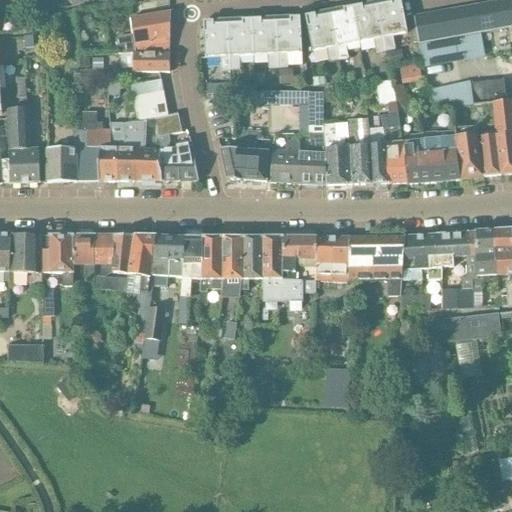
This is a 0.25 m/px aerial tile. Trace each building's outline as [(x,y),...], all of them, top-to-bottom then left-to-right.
[(395,0),(377,4),(386,53),(395,51),(393,38),(408,35),(401,0),(395,0)] [(511,0),(507,0),(502,1),(507,30),(511,28),(511,0)] [(502,1),(489,3),(494,32),(507,30),(502,1)] [(34,3),(35,13),(47,12),(46,2),(34,3)] [(489,3),(476,6),(481,35),(494,32),(489,3)] [(374,41),(376,55),(386,53),(377,4),(353,8),(360,44),(374,41)] [(476,6),(463,8),(469,37),(481,35),(476,6)] [(330,13),(339,62),(349,60),(346,47),(360,44),(353,8),(330,13)] [(463,8),(450,11),(456,39),(469,37),(463,8)] [(450,11),(438,13),(443,42),(456,39),(450,11)] [(327,50),(329,64),(339,62),(330,13),(305,18),(312,53),(327,50)] [(436,13),(425,15),(430,44),(443,42),(438,13),(436,13)] [(116,39),(117,55),(120,55),(170,55),(169,14),(130,20),(133,36),(116,39)] [(425,15),(412,18),(417,46),(430,44),(425,15)] [(276,20),(279,70),(288,69),(287,55),(302,54),(301,19),(276,20)] [(21,21),(23,34),(33,33),(32,20),(21,21)] [(268,56),(268,70),(279,70),(276,20),(252,21),(254,57),(268,56)] [(228,22),(230,72),(240,72),(239,58),(254,57),(252,21),(243,21),(228,22)] [(220,59),(220,72),(230,72),(228,22),(203,23),(205,59),(220,59)] [(24,38),(25,50),(35,50),(34,37),(24,38)] [(133,74),(170,74),(170,55),(120,55),(120,70),(132,70),(133,74)] [(419,64),(399,68),(403,87),(423,83),(419,64)] [(16,90),(25,90),(25,79),(15,79),(16,90)] [(495,137),(501,177),(511,175),(511,102),(508,103),(504,80),(471,84),(470,82),(469,82),(474,107),(492,105),(492,111),(495,137)] [(130,87),(135,111),(142,109),(140,97),(163,93),(161,81),(130,87)] [(375,84),(378,107),(386,105),(387,106),(396,104),(394,89),(393,82),(375,84)] [(469,85),(434,86),(435,106),(470,104),(469,85)] [(398,116),(413,114),(411,99),(404,94),(403,88),(394,89),(396,104),(398,113),(398,116)] [(25,90),(16,90),(16,100),(26,99),(25,90)] [(166,105),(163,93),(140,97),(142,109),(166,105)] [(308,108),(308,133),(324,132),(324,127),(324,126),(324,94),(267,93),(267,104),(265,104),(265,107),(308,108)] [(387,106),(388,117),(398,116),(398,113),(396,104),(387,106)] [(147,122),(154,120),(168,117),(166,105),(142,109),(135,111),(137,124),(147,122)] [(29,110),(7,111),(8,147),(9,161),(9,186),(41,185),(41,184),(40,184),(39,150),(31,150),(30,141),(29,110)] [(99,183),(117,184),(115,150),(111,150),(111,139),(111,132),(103,131),(103,124),(97,124),(97,114),(82,114),(82,132),(88,132),(88,150),(99,149),(99,183)] [(154,120),(159,140),(169,137),(182,134),(178,116),(168,117),(154,120)] [(406,185),(407,187),(408,187),(402,143),(398,116),(388,117),(389,118),(381,118),(383,130),(384,146),(388,185),(389,185),(389,186),(406,185)] [(348,125),(352,188),(372,186),(369,148),(369,131),(368,120),(347,121),(347,125),(348,125)] [(137,124),(122,127),(122,139),(124,139),(124,150),(131,151),(134,183),(162,183),(161,153),(161,152),(146,151),(147,122),(137,124)] [(324,127),(324,132),(327,188),(351,186),(351,188),(352,188),(348,125),(347,125),(324,126),(324,127)] [(455,129),(455,139),(461,181),(484,178),(478,138),(477,128),(455,129)] [(369,148),(372,186),(388,185),(384,146),(383,130),(369,131),(369,148)] [(47,150),(48,184),(77,184),(99,183),(99,149),(88,150),(88,132),(82,132),(75,132),(75,150),(47,150)] [(326,188),(327,188),(324,132),(308,133),(308,136),(310,136),(310,155),(300,154),(298,154),(299,186),(326,188)] [(162,183),(180,183),(199,183),(194,160),(191,145),(177,148),(177,151),(170,151),(169,144),(171,144),(169,137),(159,140),(161,152),(161,153),(162,183)] [(478,138),(484,178),(501,177),(495,137),(478,138)] [(117,184),(134,184),(134,183),(131,151),(124,150),(124,139),(122,139),(111,139),(111,150),(115,150),(117,184)] [(423,180),(423,185),(445,184),(461,182),(461,181),(455,139),(440,141),(440,140),(426,141),(428,156),(429,156),(431,165),(429,165),(430,166),(426,166),(428,179),(423,180)] [(402,143),(408,187),(423,185),(423,180),(428,179),(426,166),(430,166),(429,165),(431,165),(429,156),(428,156),(426,141),(402,143)] [(271,185),(299,186),(298,154),(300,154),(300,143),(287,142),(286,153),(273,152),(271,185)] [(0,161),(9,161),(8,147),(0,148),(0,161)] [(243,182),(245,153),(221,151),(221,152),(227,181),(227,182),(243,183),(243,182)] [(269,154),(245,153),(243,182),(267,184),(269,154)] [(9,161),(0,161),(0,185),(9,186),(9,161)] [(501,298),(502,309),(511,308),(511,232),(489,234),(489,275),(478,276),(478,279),(509,277),(509,283),(505,283),(506,298),(501,298)] [(441,291),(441,312),(467,312),(473,312),(473,294),(473,281),(478,281),(478,279),(478,276),(489,275),(489,234),(476,234),(477,235),(464,235),(465,259),(466,259),(466,279),(461,279),(461,291),(441,291)] [(427,272),(427,283),(443,281),(442,269),(454,269),(454,260),(465,259),(464,235),(436,237),(436,261),(428,261),(429,272),(427,272)] [(3,284),(10,284),(10,275),(12,236),(0,236),(0,273),(3,274),(3,284)] [(30,289),(42,289),(42,275),(41,237),(12,236),(10,275),(31,276),(30,289)] [(49,238),(41,238),(42,275),(50,275),(62,275),(63,288),(73,288),(73,275),(74,275),(74,267),(73,238),(73,237),(49,237),(49,238)] [(403,272),(427,272),(429,272),(428,261),(436,261),(436,237),(405,238),(405,239),(403,272)] [(96,238),(73,238),(74,267),(84,266),(84,285),(93,285),(93,290),(96,290),(97,277),(96,238)] [(114,238),(96,238),(97,277),(96,290),(127,293),(129,280),(108,279),(114,276),(113,275),(116,275),(114,238)] [(127,277),(129,277),(134,238),(115,238),(114,238),(116,275),(127,277)] [(127,293),(127,294),(137,296),(135,311),(138,312),(135,339),(133,348),(146,350),(150,309),(149,309),(152,289),(157,238),(134,238),(129,277),(129,280),(127,293)] [(152,289),(167,290),(168,279),(176,279),(177,280),(181,280),(183,280),(185,239),(158,239),(157,238),(152,289)] [(180,299),(190,300),(191,281),(200,281),(202,282),(203,240),(185,239),(183,280),(181,280),(180,299)] [(262,240),(260,281),(262,281),(262,303),(302,303),(302,295),(315,295),(315,282),(298,282),(281,282),(283,239),(262,240)] [(283,239),(281,282),(298,282),(299,274),(296,274),(296,270),(315,270),(316,270),(318,239),(283,239)] [(316,283),(332,284),(334,239),(318,239),(316,270),(315,270),(315,282),(316,283)] [(348,282),(349,282),(352,239),(334,239),(332,284),(348,285),(348,282)] [(387,282),(387,298),(402,298),(402,282),(403,282),(403,272),(405,239),(352,239),(349,282),(387,282)] [(200,281),(199,308),(207,308),(208,291),(220,292),(223,240),(203,240),(202,282),(200,281)] [(220,292),(220,300),(240,300),(240,292),(244,240),(223,240),(220,292)] [(244,240),(240,292),(248,292),(248,281),(260,281),(262,240),(244,240)] [(483,280),(478,281),(473,281),(473,294),(483,294),(483,280)] [(42,291),(43,318),(54,318),(53,291),(42,291)] [(146,350),(144,361),(157,363),(160,343),(161,344),(166,312),(150,309),(146,350)] [(489,317),(428,326),(431,350),(492,340),(502,339),(499,315),(489,317)] [(399,326),(399,348),(418,348),(418,326),(399,326)] [(42,363),(42,347),(7,346),(7,361),(42,363)]
